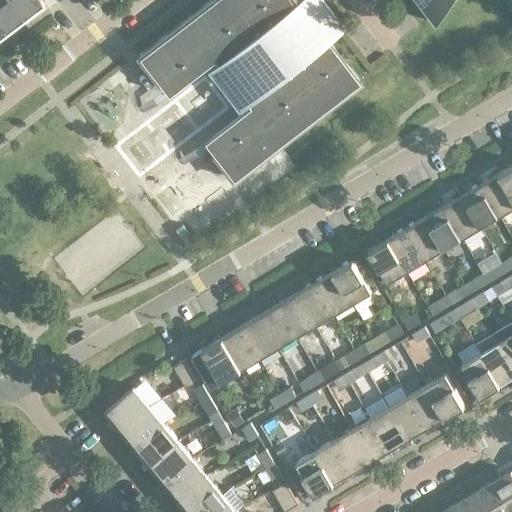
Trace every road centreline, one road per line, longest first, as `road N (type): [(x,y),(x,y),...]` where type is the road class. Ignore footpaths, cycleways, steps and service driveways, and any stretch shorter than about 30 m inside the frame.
road 1 (residential): [(511,93),(19,388)]
road 2 (residential): [(0,111),(147,0)]
road 3 (residential): [(360,511),(511,421)]
road 4 (residential): [(119,511),(19,388)]
